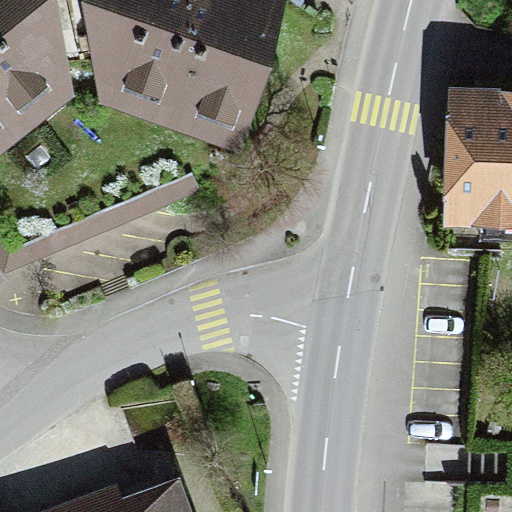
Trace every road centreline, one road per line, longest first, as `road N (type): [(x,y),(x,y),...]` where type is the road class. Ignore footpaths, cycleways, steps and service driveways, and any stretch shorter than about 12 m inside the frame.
road 1 (residential): [(11,422),(82,367),(162,328),(244,313),(344,326)]
road 2 (secondary): [(420,0),(344,326)]
road 3 (secondary): [(344,326),(322,511)]
